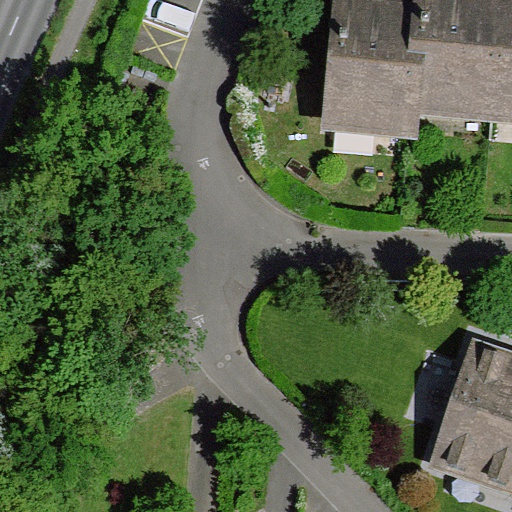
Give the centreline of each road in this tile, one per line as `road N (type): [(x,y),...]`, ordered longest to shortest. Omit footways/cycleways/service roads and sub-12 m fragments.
road 1 (residential): [(213,237),(199,296),(224,361),(368,511)]
road 2 (residential): [(230,0),(193,114),(194,173),(213,237)]
road 3 (residential): [(511,254),(304,248)]
